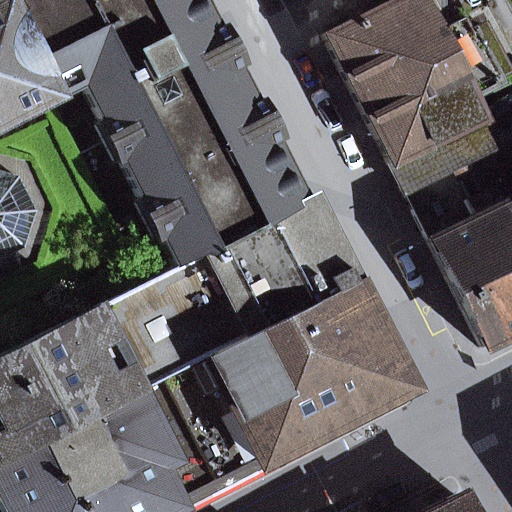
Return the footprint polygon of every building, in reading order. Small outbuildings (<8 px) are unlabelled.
[(0,0),(0,6),(16,37),(88,0),(0,0)] [(302,198),(296,201),(194,0),(88,0),(16,37),(38,81),(69,65),(77,81),(171,266),(195,254),(197,257),(304,202),(302,198)] [(427,34),(409,0),(395,0),(320,37),(385,164),(437,139),(475,121),(464,98),(507,75),(482,27),(460,38),(451,21),(427,34)] [(0,120),(46,97),(38,81),(16,37),(0,6),(0,120)] [(46,97),(77,81),(69,65),(38,81),(46,97)] [(385,164),(480,349),(511,332),(511,196),(484,210),(477,195),(466,200),(450,166),(489,147),(475,121),(437,139),(385,164)] [(0,173),(0,258),(19,248),(31,212),(14,178),(0,173)] [(287,316),(285,313),(345,282),(304,202),(197,257),(195,254),(171,266),(0,353),(0,511),(161,511),(182,502),(128,396),(287,316)] [(182,502),(400,389),(345,282),(285,313),(287,316),(128,396),(182,502)] [(176,511),(403,395),(400,389),(182,502),(161,511),(176,511)] [(462,511),(454,495),(422,511),(462,511)]
